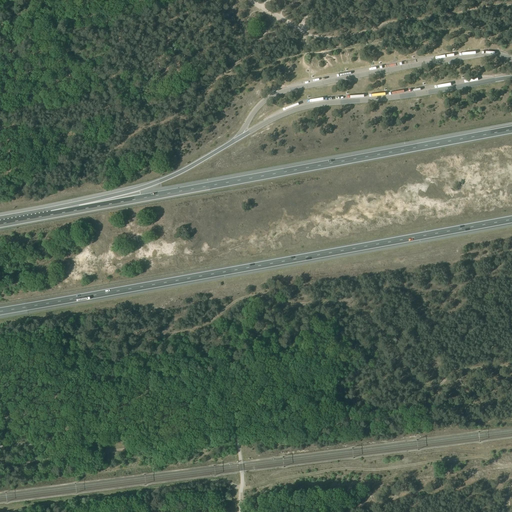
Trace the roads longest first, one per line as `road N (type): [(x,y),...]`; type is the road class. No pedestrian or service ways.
road 1 (track): [(115,439),(128,350),(198,328),(246,296),(348,306),(382,332),(424,384),(511,364)]
road 2 (motorway): [(0,311),(511,219)]
road 3 (motorway): [(511,129),(34,217)]
road 4 (track): [(511,6),(321,38),(249,0)]
road 5 (track): [(241,487),(478,456),(511,465)]
road 6 (track): [(241,487),(196,482),(0,509)]
road 7 (track): [(0,462),(237,435)]
road 8 (motorway): [(238,138),(143,187),(34,217)]
